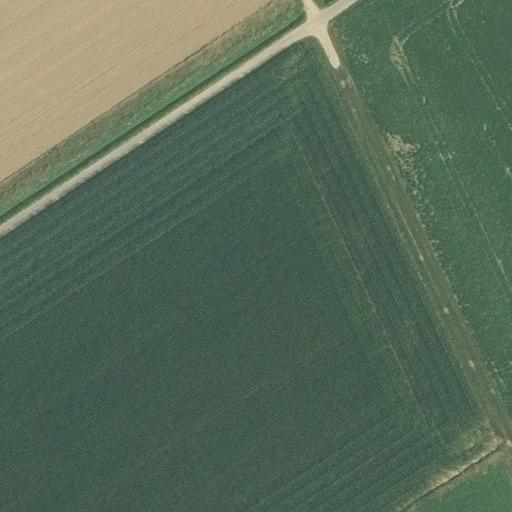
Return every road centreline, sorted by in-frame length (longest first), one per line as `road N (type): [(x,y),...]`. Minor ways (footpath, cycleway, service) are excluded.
road 1 (track): [(306,0),(511,443)]
road 2 (track): [(350,0),(0,232)]
